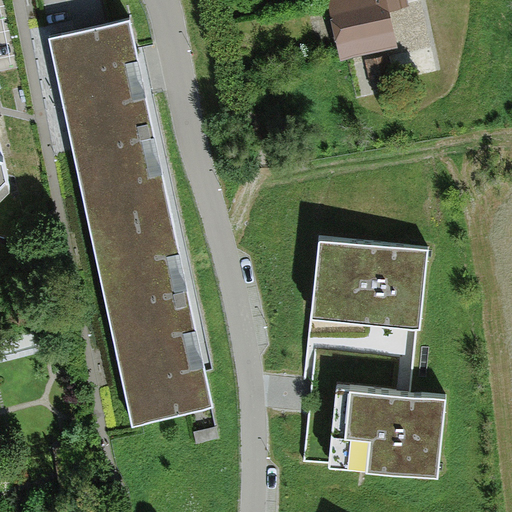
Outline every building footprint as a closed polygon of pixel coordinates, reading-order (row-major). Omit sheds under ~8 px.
[(327,0),(341,61),(398,50),(390,11),(409,6),(407,0),(327,0)] [(129,16),(44,35),(78,192),(163,174),(129,16)] [(181,255),(163,174),(78,192),(96,274),(181,255)] [(417,325),(426,248),(321,237),(313,314),(417,325)] [(181,255),(96,274),(133,430),(218,410),(181,255)] [(437,472),(445,396),(338,385),(330,461),(437,472)]
